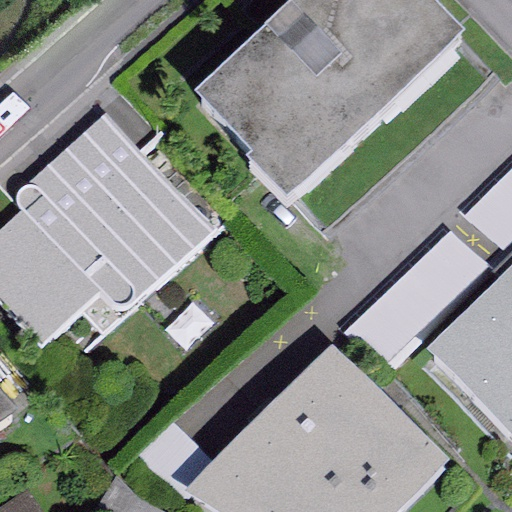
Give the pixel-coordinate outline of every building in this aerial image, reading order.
[(308,0),(291,17),(276,1),(248,28),(262,43),(195,107),(250,164),(243,171),(286,216),(296,207),(325,237),(488,81),(458,51),(463,46),(423,5),(417,11),(406,0),(308,0)] [(210,243),(102,121),(33,182),(44,194),(41,197),(20,216),(0,233),(0,305),(43,354),(82,319),(101,340),(210,243)] [(511,175),(471,215),(502,247),(511,237),(511,175)] [(16,212),(20,216),(41,197),(39,196),(37,193),(33,191),(28,192),(23,192),(20,194),(16,198),(13,203),(13,208),(16,212)] [(357,327),(399,370),(428,342),(419,332),(489,264),(457,230),(357,327)] [(511,277),(425,365),(511,450),(511,277)] [(330,354),(183,502),(198,511),(408,511),(450,471),(330,354)] [(0,427),(11,418),(0,405),(0,427)] [(40,511),(26,490),(0,507),(0,511),(40,511)]
